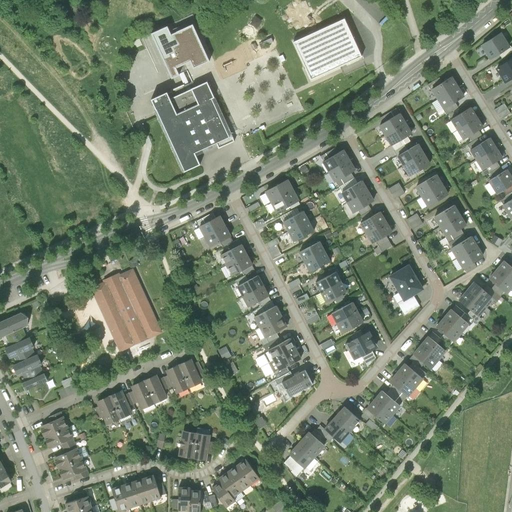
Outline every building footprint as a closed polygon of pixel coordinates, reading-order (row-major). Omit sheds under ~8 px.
[(344,19),(293,42),(310,80),(361,57),(344,19)] [(167,26),(151,34),(171,79),(179,75),(176,68),(190,61),(193,69),(209,61),(192,24),(171,34),(167,26)] [(489,60),(510,48),(501,33),(480,46),(489,60)] [(505,83),(511,78),(511,58),(496,69),(505,83)] [(437,100),(458,87),(452,77),(431,90),(437,100)] [(183,85),(151,100),(155,110),(156,110),(184,171),(183,171),(184,172),(200,165),(195,153),(216,143),(218,149),(234,142),(223,118),(221,119),(212,99),(214,98),(207,82),(191,89),(186,91),(183,85)] [(443,110),(464,97),(458,87),(437,100),(443,110)] [(0,103),(0,127),(42,228),(70,217),(19,95),(0,103)] [(495,109),(501,119),(511,113),(505,103),(495,109)] [(457,130),(477,117),(471,107),(451,120),(457,130)] [(400,113),(379,126),(385,136),(406,123),(400,113)] [(463,140),(483,127),(477,117),(457,130),(463,140)] [(412,133),(406,123),(385,136),(391,146),(412,133)] [(476,160),(496,148),(490,138),(470,151),(476,160)] [(418,144),(397,156),(403,166),(424,154),(418,144)] [(482,170),(502,157),(496,148),(476,160),(482,170)] [(329,174),(350,162),(343,152),(323,164),(329,174)] [(430,164),(424,154),(403,166),(409,176),(430,164)] [(335,185),(356,172),(350,162),(329,174),(335,185)] [(497,195),(511,185),(511,177),(507,169),(488,181),(497,195)] [(437,174),(416,186),(422,196),(443,183),(437,174)] [(288,179),(265,191),(270,201),(293,190),(288,179)] [(348,204),(368,192),(362,181),(342,193),(348,204)] [(400,182),(389,187),(394,198),(405,192),(400,182)] [(449,194),(443,183),(422,196),(427,206),(449,194)] [(299,201),(293,190),(270,201),(276,212),(299,201)] [(354,214),(374,202),(368,192),(348,204),(354,214)] [(510,219),(511,218),(511,199),(502,206),(510,219)] [(440,229),(460,217),(454,207),(434,219),(440,229)] [(309,219),(304,210),(283,222),(288,231),(309,219)] [(367,234),(387,222),(381,211),(360,223),(367,234)] [(407,217),(412,228),(423,224),(418,213),(407,217)] [(201,226),(207,237),(227,227),(221,216),(201,226)] [(446,239),(466,227),(460,217),(440,229),(446,239)] [(309,219),(288,231),(293,241),(315,230),(309,219)] [(373,244),(393,232),(387,222),(367,234),(373,244)] [(207,237),(213,249),(233,238),(227,227),(207,237)] [(281,235),(284,244),(291,242),(288,233),(281,235)] [(460,259),(479,248),(474,238),(454,248),(460,259)] [(306,262),(327,251),(321,241),(301,252),(306,262)] [(225,266),(248,255),(243,245),(220,256),(225,266)] [(465,269),(485,258),(479,248),(460,259),(465,269)] [(311,272),(332,262),(327,251),(306,262),(311,272)] [(230,277),(253,266),(248,255),(225,266),(230,277)] [(511,267),(503,260),(496,270),(511,282),(511,267)] [(404,302),(424,290),(410,264),(389,276),(404,302)] [(132,269),(90,289),(120,352),(162,333),(132,269)] [(511,288),(511,282),(496,270),(488,279),(507,294),(511,288)] [(322,293),(342,283),(336,272),(316,283),(322,293)] [(243,297),(264,286),(258,276),(238,287),(243,297)] [(495,299),(471,282),(464,291),(488,308),(495,299)] [(327,303),(347,293),(342,283),(322,293),(327,303)] [(248,307),(269,297),(264,286),(243,297),(248,307)] [(488,308),(464,291),(457,301),(481,318),(488,308)] [(338,323),(358,312),(353,301),(332,312),(338,323)] [(259,329),(282,317),(277,307),(254,319),(259,329)] [(305,313),(309,324),(320,319),(315,308),(305,313)] [(470,324),(452,310),(445,319),(462,334),(470,324)] [(343,333),(364,322),(358,312),(338,323),(343,333)] [(19,314),(0,322),(0,337),(4,335),(22,328),(24,327),(25,319),(19,314)] [(264,340),(288,328),(282,317),(259,329),(264,340)] [(462,334),(445,319),(438,329),(455,343),(462,334)] [(27,339),(22,328),(4,335),(9,347),(27,339)] [(379,347),(370,331),(346,343),(355,359),(379,347)] [(448,351),(430,337),(423,346),(440,360),(448,351)] [(33,347),(29,338),(27,339),(9,347),(4,349),(9,358),(13,356),(31,348),(33,347)] [(269,365),(297,349),(292,339),(263,355),(269,365)] [(226,346),(219,350),(224,359),(231,356),(226,346)] [(440,360),(423,346),(415,355),(433,369),(440,360)] [(35,356),(31,348),(13,356),(17,365),(35,356)] [(274,375),(303,359),(297,349),(269,365),(274,375)] [(41,364),(37,356),(35,356),(17,365),(13,366),(17,375),(21,373),(39,365),(41,364)] [(190,360),(177,366),(188,389),(200,383),(199,379),(192,365),(190,360)] [(198,362),(192,365),(199,379),(205,377),(198,362)] [(424,377),(406,362),(398,372),(416,387),(424,377)] [(43,374),(39,365),(21,373),(25,382),(43,374)] [(175,394),(188,389),(177,366),(165,371),(167,376),(172,386),(175,394)] [(289,398),(314,385),(306,369),(281,383),(289,398)] [(416,387),(398,372),(390,381),(408,396),(416,387)] [(48,381),(44,374),(43,374),(25,382),(22,383),(26,391),(27,390),(45,382),(48,381)] [(155,376),(143,381),(153,404),(165,399),(162,391),(157,381),(155,376)] [(167,376),(157,381),(162,391),(172,386),(167,376)] [(73,385),(70,378),(60,382),(63,389),(73,385)] [(141,410),(153,404),(143,381),(130,387),(132,391),(137,402),(141,410)] [(48,390),(45,382),(27,390),(31,398),(41,400),(48,390)] [(382,390),(374,399),(393,415),(400,406),(382,390)] [(120,391),(108,397),(118,420),(131,414),(127,407),(122,396),(120,391)] [(132,391),(122,396),(127,407),(137,402),(132,391)] [(105,426),(118,420),(108,397),(95,403),(97,407),(102,418),(105,426)] [(374,399),(367,407),(386,423),(393,415),(374,399)] [(98,420),(102,418),(97,407),(93,409),(98,420)] [(336,418),(351,431),(361,420),(346,407),(336,418)] [(39,428),(44,439),(67,429),(62,418),(39,428)] [(336,418),(326,429),(341,443),(351,431),(336,418)] [(71,439),(67,429),(44,439),(49,449),(60,444),(71,439)] [(178,457),(191,459),(195,434),(182,432),(178,457)] [(310,432),(301,443),(316,457),(325,446),(310,432)] [(208,436),(195,434),(191,459),(204,461),(205,454),(207,442),(208,436)] [(76,449),(71,439),(60,444),(65,454),(76,449)] [(214,443),(207,442),(205,454),(212,455),(214,443)] [(301,443),(290,454),(300,463),(291,472),(297,477),(316,457),(301,443)] [(53,460),(58,470),(81,460),(76,449),(65,454),(53,460)] [(85,470),(81,460),(58,470),(63,481),(75,475),(85,470)] [(246,460),(237,466),(250,485),(259,478),(246,460)] [(237,466),(228,473),(241,491),(250,485),(237,466)] [(88,477),(85,470),(75,475),(77,480),(88,477)] [(11,482),(5,472),(0,474),(0,487),(10,482),(11,482)] [(232,497),(241,491),(228,473),(219,479),(221,482),(232,497)] [(153,476),(143,480),(150,501),(161,498),(160,495),(156,485),(153,476)] [(143,480),(133,483),(140,504),(150,501),(143,480)] [(0,491),(1,493),(12,487),(10,482),(0,487),(0,491)] [(235,501),(232,497),(221,482),(212,489),(225,507),(235,501)] [(133,483),(123,486),(130,508),(140,504),(133,483)] [(162,483),(156,485),(160,495),(166,493),(162,483)] [(119,511),(130,508),(123,486),(112,490),(115,499),(119,509),(119,511)] [(178,511),(189,511),(189,491),(189,489),(178,488),(178,500),(178,511)] [(75,495),(76,500),(87,497),(86,491),(75,495)] [(199,511),(200,491),(189,491),(189,511),(199,511)] [(204,504),(210,503),(208,497),(207,492),(201,493),(204,504)] [(214,495),(208,497),(210,503),(212,508),(218,507),(214,495)] [(65,504),(67,511),(76,511),(91,507),(87,497),(76,500),(65,504)] [(109,501),(113,511),(119,509),(115,499),(109,501)] [(272,508),(275,511),(284,511),(288,509),(281,501),(272,508)]
